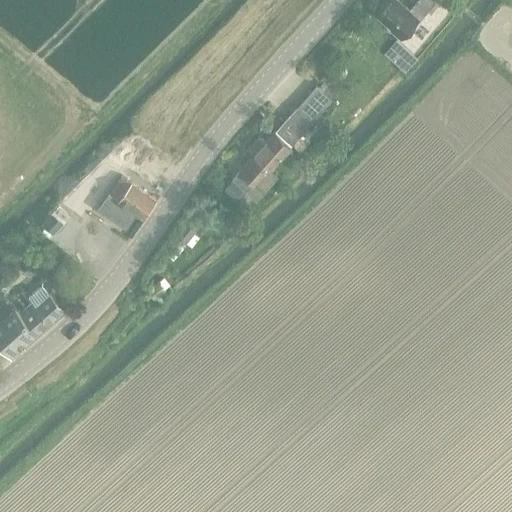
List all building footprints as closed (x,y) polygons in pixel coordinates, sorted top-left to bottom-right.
[(418,19),(427,8),(432,12),(437,6),(433,2),(434,0),(415,0),(408,9),(397,0),(391,0),(380,14),(393,25),(391,28),(400,36),(416,17),(418,19)] [(396,58),(406,68),(411,73),(422,62),(407,47),(396,58)] [(255,153),(244,165),(233,177),(250,192),(256,186),(252,182),(267,165),(270,167),(313,120),(297,106),(284,121),(255,153)] [(110,193),(99,208),(127,227),(137,212),(143,217),(156,199),(123,175),(110,193)] [(79,198),(69,211),(79,218),(89,205),(79,198)] [(61,207),(41,229),(49,237),(70,216),(61,207)] [(148,290),(155,298),(159,304),(170,294),(166,289),(171,285),(165,277),(148,290)] [(16,308),(0,322),(0,341),(12,356),(41,331),(65,310),(65,309),(50,293),(43,284),(29,296),(33,300),(20,312),(16,308)]
